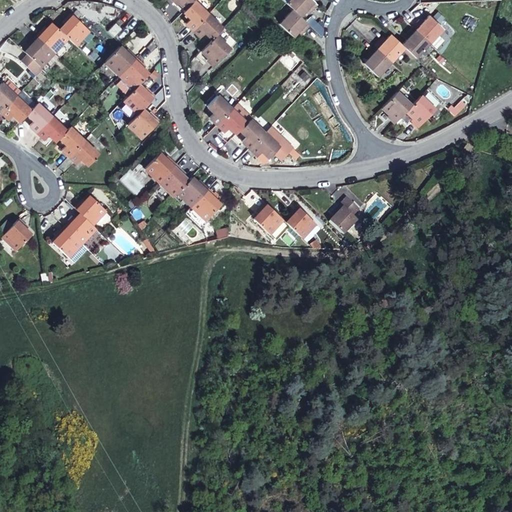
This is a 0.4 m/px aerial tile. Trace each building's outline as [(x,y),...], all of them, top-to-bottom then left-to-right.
[(178,2),(185,9),(192,1),(193,0),(172,0),(176,4),(178,2)] [(306,9),(308,12),(312,8),(315,5),(310,0),(287,0),(285,3),(291,9),(299,17),(304,12),(306,9)] [(188,27),(192,30),(207,14),(192,1),(185,9),(182,12),(189,18),(185,23),(188,27)] [(298,30),(301,33),(305,29),(308,25),(299,17),(291,9),(277,23),(292,37),(297,32),(298,30)] [(80,38),(88,30),(70,14),(67,17),(63,21),(65,23),(63,25),(58,30),(66,37),(80,50),(86,44),(80,38)] [(204,33),(211,39),(215,35),(221,28),(207,14),(192,30),(196,34),(200,37),(204,33)] [(421,23),(418,20),(415,24),(411,28),(428,44),(442,29),(428,16),(423,21),(421,23)] [(44,30),(42,29),(39,32),(35,36),(53,52),(66,37),(58,30),(51,23),(47,28),(44,30)] [(114,23),(106,31),(113,37),(120,29),(114,23)] [(407,38),(405,40),(401,45),(404,48),(405,49),(414,57),(415,58),(428,44),(411,28),(408,31),(404,35),(407,38)] [(93,36),(88,30),(80,38),(86,44),(93,36)] [(383,41),(380,39),(376,42),(373,46),(390,62),(404,48),(401,45),(389,34),(385,39),(383,41)] [(229,49),(215,35),(211,39),(200,51),(207,57),(205,60),(209,63),(213,66),(229,49)] [(30,45),(29,46),(24,52),(27,54),(40,66),(53,52),(35,36),(32,39),(29,43),(30,45)] [(128,54),(125,53),(118,46),(103,61),(118,75),(135,58),(132,55),(129,52),(128,54)] [(369,56),(367,58),(362,63),(376,77),(390,62),(373,46),(369,50),(366,53),(369,56)] [(412,59),(414,57),(405,49),(403,50),(412,59)] [(20,61),(35,75),(41,68),(40,66),(27,54),(20,61)] [(141,67),(142,65),(138,62),(135,58),(118,75),(133,89),(137,84),(148,73),(143,69),(141,67)] [(0,111),(0,112),(15,96),(1,83),(0,83),(0,111)] [(144,90),(142,89),(137,84),(133,89),(122,99),(137,113),(141,109),(153,96),(150,92),(146,89),(144,90)] [(381,107),(385,111),(388,114),(386,116),(388,118),(391,120),(394,123),(404,111),(410,106),(395,92),(381,107)] [(212,121),(215,124),(231,109),(216,95),(206,106),(213,112),(208,117),(212,121)] [(434,110),(419,95),(410,106),(404,111),(411,118),(410,119),(414,123),(417,127),(434,110)] [(12,114),(19,121),(26,114),(29,110),(15,96),(0,112),(4,115),(8,119),(12,114)] [(32,128),(36,132),(51,117),(36,103),(29,110),(26,114),(33,120),(29,125),(32,128)] [(228,127),(235,133),(239,130),(245,123),(249,119),(250,117),(236,104),(231,109),(215,124),(219,128),(223,132),(228,127)] [(148,115),(146,113),(141,109),(137,113),(126,124),(141,138),(157,121),(154,117),(150,113),(148,115)] [(48,134),(55,141),(58,137),(65,130),(51,117),(36,132),(40,135),(44,139),(48,134)] [(263,133),(249,119),(245,123),(239,130),(245,137),(241,141),(245,145),(248,149),(263,133)] [(83,140),(68,127),(65,130),(58,137),(65,144),(61,149),(64,152),(68,156),(83,140)] [(278,147),(263,133),(248,149),(252,152),(256,156),(261,151),(267,158),(278,147)] [(98,155),(83,140),(68,156),(72,159),(75,163),(80,158),(87,165),(98,155)] [(165,160),(163,157),(161,155),(158,153),(143,168),(157,182),(174,165),(167,157),(165,160)] [(180,174),(182,172),(178,168),(174,165),(157,182),(172,196),(176,192),(186,180),(182,176),(180,174)] [(197,184),(195,182),(190,176),(186,180),(176,192),(190,206),(206,189),(203,185),(199,181),(197,184)] [(214,196),(211,194),(209,191),(206,189),(190,206),(184,212),(198,226),(207,217),(217,207),(219,205),(214,200),(212,198),(214,196)] [(83,202),(81,201),(78,205),(74,208),(79,213),(91,224),(105,210),(89,195),(85,200),(83,202)] [(259,211),(257,214),(252,219),(268,233),(282,219),(265,203),(261,206),(258,209),(257,210),(259,211)] [(334,214),(327,221),(342,235),(356,221),(341,206),(334,214)] [(219,210),(217,207),(207,217),(210,219),(219,210)] [(292,216),(290,218),(285,222),(301,237),(314,223),(297,207),(294,210),(290,214),(292,216)] [(81,243),(95,228),(91,224),(79,213),(75,218),(73,220),(71,218),(67,222),(64,226),(81,243)] [(23,228),(25,226),(21,222),(18,218),(1,236),(15,249),(30,234),(25,229),(23,228)] [(67,256),(81,243),(64,226),(61,228),(59,231),(57,233),(58,235),(57,237),(52,242),(67,256)]
